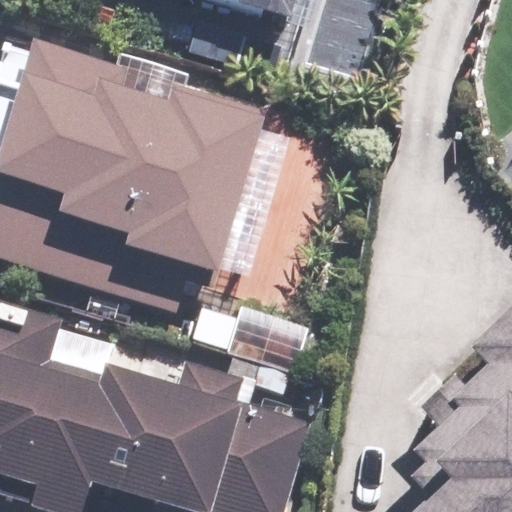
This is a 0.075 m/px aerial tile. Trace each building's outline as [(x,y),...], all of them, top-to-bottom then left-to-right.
[(244,0),(308,18),(312,0),(244,0)] [(0,217),(7,220),(0,242),(0,254),(183,313),(198,263),(236,275),(287,115),(187,84),(182,100),(130,84),(135,69),(47,41),(33,83),(42,86),(17,166),(8,163),(0,188),(0,217)] [(0,497),(48,511),(158,511),(162,500),(202,511),(291,511),(319,422),(243,399),(249,379),(192,362),(186,382),(123,363),(119,377),(57,359),(70,319),(0,297),(0,497)] [(315,333),(248,314),(236,358),(303,376),(315,333)] [(511,511),(511,324),(487,350),(502,365),(480,387),(465,373),(429,409),(450,429),(428,451),(442,464),(427,479),(445,496),(429,511),(511,511)]
